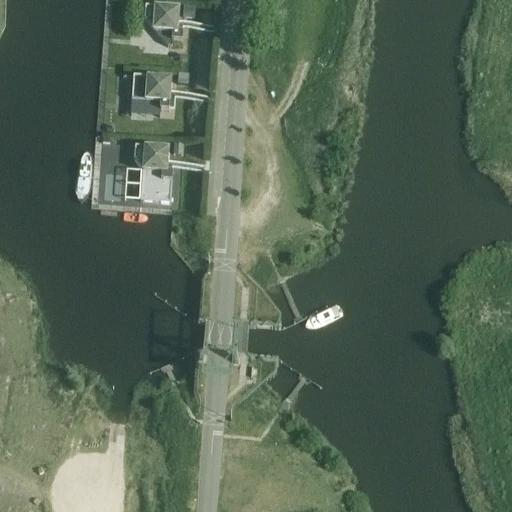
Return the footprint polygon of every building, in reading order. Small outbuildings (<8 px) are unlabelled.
[(183,35),(182,35),(177,35),(179,12),(145,10),(144,22),(153,33),(153,34),(154,34),(167,50),(172,50),(172,44),(182,45),(183,35)] [(183,13),(183,24),(194,24),(194,13),(183,13)] [(176,76),(176,87),(187,88),(188,77),(176,76)] [(169,114),(171,82),(133,80),(131,104),(160,106),(159,114),(169,114)] [(174,145),(173,157),(183,157),(184,145),(174,145)] [(135,150),(134,163),(143,173),(142,175),(140,205),(170,206),(172,176),(167,175),(168,152),(135,150)]
